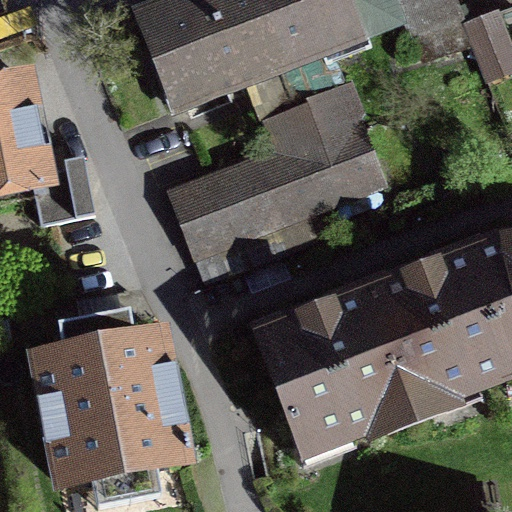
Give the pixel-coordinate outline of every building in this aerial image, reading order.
[(376,0),(179,0),(134,16),(169,112),(290,69),(325,56),(388,34),(376,0)] [(376,0),(388,34),(456,10),(452,0),(376,0)] [(511,0),(491,0),(498,14),(511,6),(511,0)] [(511,48),(501,20),(468,33),(489,88),(511,79),(511,48)] [(285,242),(396,203),(356,91),(340,97),(325,56),(290,69),(303,106),(261,121),(275,161),(168,199),(204,300),(295,268),(285,242)] [(0,88),(0,214),(59,204),(37,82),(0,88)] [(511,244),(503,245),(458,262),(505,376),(511,374),(511,244)] [(302,454),(505,376),(458,262),(264,339),(302,454)] [(29,360),(55,500),(93,493),(96,511),(121,511),(166,504),(161,478),(195,472),(170,340),(139,346),(134,321),(70,333),(73,352),(29,360)]
